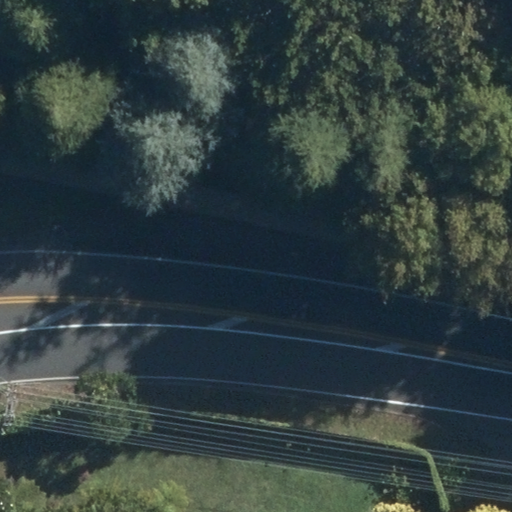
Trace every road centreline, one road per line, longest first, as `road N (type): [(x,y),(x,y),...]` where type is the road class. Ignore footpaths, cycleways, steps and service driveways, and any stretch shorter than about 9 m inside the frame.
road 1 (secondary): [(0,326),(161,328),(511,366)]
road 2 (unknown): [(292,343),(393,0)]
